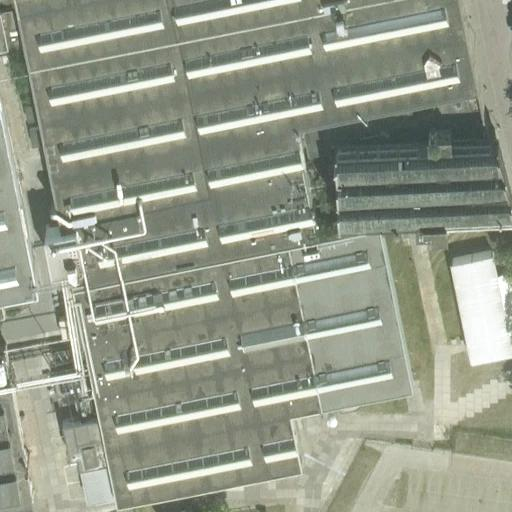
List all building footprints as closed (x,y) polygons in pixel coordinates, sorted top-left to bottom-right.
[(337,143),(337,136),(490,128),(464,0),(0,0),(0,45),(26,40),(63,221),(46,224),(53,261),(70,258),(81,312),(61,316),(65,335),(85,331),(92,366),(56,372),(60,399),(73,396),(77,416),(64,419),(71,453),(108,446),(118,495),(303,457),(292,403),(414,379),(381,216),(321,228),(305,150),(337,143)] [(0,86),(0,312),(7,311),(3,291),(40,284),(0,86)] [(25,104),(28,119),(38,117),(35,102),(25,104)] [(33,144),(43,142),(40,126),(30,128),(33,144)] [(490,128),(337,136),(337,143),(340,208),(400,205),(400,216),(418,215),(418,225),(424,225),(426,222),(426,217),(447,216),(447,204),(493,202),(507,201),(511,201),(511,200),(511,179),(499,128),(495,128),(490,128)] [(453,257),(473,357),(511,348),(511,341),(493,249),(453,257)] [(7,342),(0,343),(0,496),(34,491),(7,342)]
